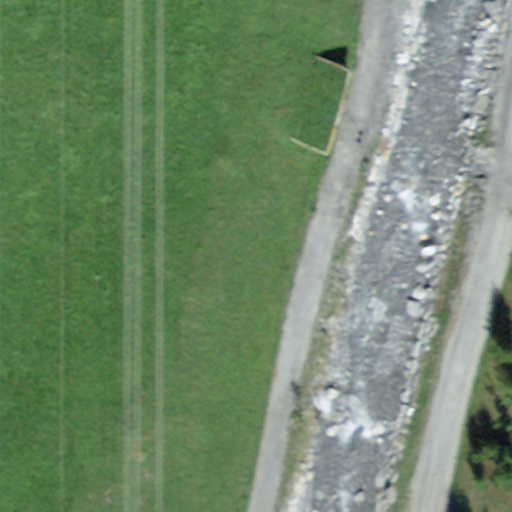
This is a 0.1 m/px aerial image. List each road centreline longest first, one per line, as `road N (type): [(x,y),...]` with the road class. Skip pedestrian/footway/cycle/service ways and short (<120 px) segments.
road 1 (track): [(268,511),(381,0)]
road 2 (track): [(511,139),(495,241),(426,511)]
